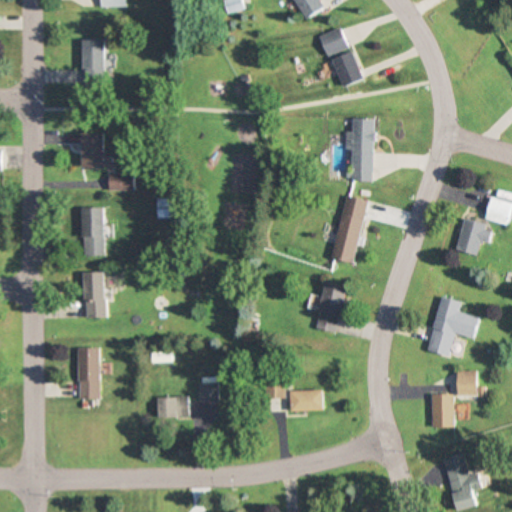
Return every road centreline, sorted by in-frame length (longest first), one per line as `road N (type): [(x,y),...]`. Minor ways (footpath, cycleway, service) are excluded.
road 1 (residential): [(404,511),(374,394),(375,354),(431,177),(440,96),(417,35),(390,0)]
road 2 (residential): [(25,0),(30,511)]
road 3 (residential): [(383,442),(236,475),(0,478)]
